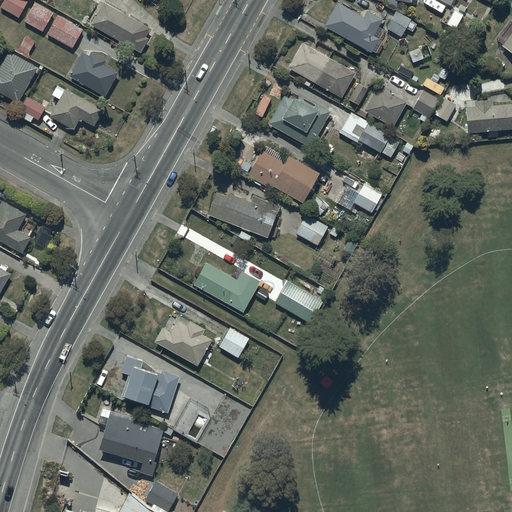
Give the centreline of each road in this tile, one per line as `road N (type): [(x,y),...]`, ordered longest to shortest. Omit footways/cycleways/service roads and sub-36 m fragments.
road 1 (secondary): [(0,498),(46,365),(128,215)]
road 2 (secondary): [(128,215),(250,0)]
road 3 (residential): [(128,215),(0,144)]
